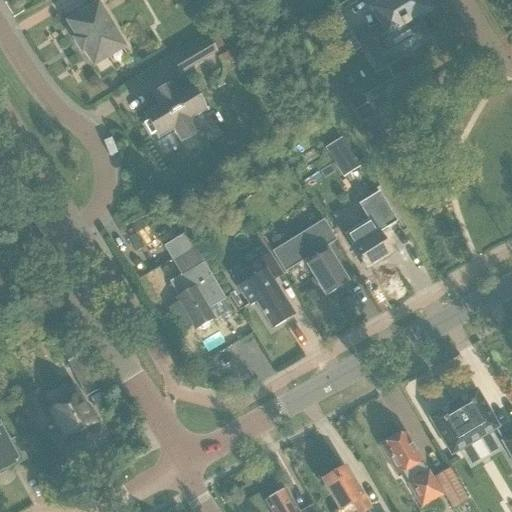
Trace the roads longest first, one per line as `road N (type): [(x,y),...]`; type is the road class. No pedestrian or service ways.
road 1 (unclassified): [(185,464),(511,286)]
road 2 (residential): [(52,256),(100,201),(101,155),(43,96),(0,30)]
road 3 (unclassified): [(52,256),(185,464)]
